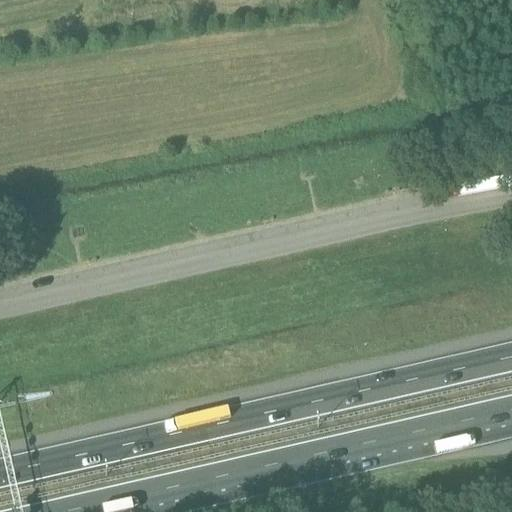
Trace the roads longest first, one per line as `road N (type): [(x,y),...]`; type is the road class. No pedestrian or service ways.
road 1 (motorway): [(511,357),(0,474)]
road 2 (motorway): [(67,511),(511,410)]
